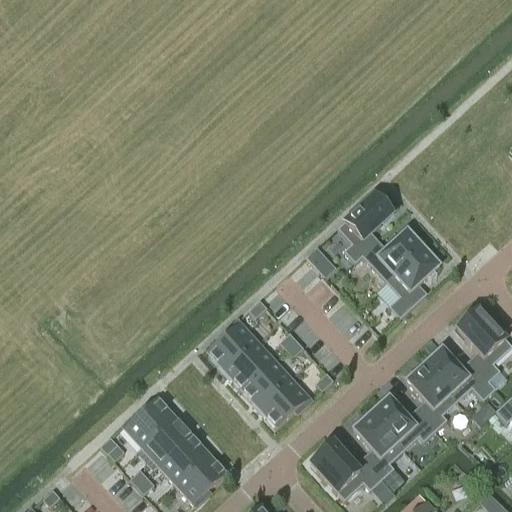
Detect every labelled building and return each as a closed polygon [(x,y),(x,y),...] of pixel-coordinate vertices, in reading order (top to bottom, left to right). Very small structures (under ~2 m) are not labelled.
[(354,270),(361,263),(377,249),(368,239),(372,236),(372,237),(380,230),(379,229),(389,220),(373,202),(336,235),(350,251),(343,258),(354,270)] [(361,263),(385,289),(422,255),(420,254),(423,251),(414,241),(411,244),(405,238),(385,257),(378,250),(377,249),(361,263)] [(316,251),(305,261),(324,281),(335,272),(316,251)] [(422,255),(385,289),(399,303),(388,313),(399,325),(425,301),(417,292),(438,273),(432,267),(435,264),(426,254),(423,257),(422,255)] [(259,307),(248,317),(254,324),(266,314),(259,307)] [(478,317),(455,337),(480,363),(471,371),(488,388),(499,378),(492,371),(511,353),(478,317)] [(226,342),(207,360),(224,378),(256,348),(237,327),(224,339),(226,342)] [(289,339),(278,349),(285,356),(295,347),(289,339)] [(295,347),(285,356),(292,364),(302,354),(295,347)] [(224,378),(241,397),(274,367),(256,348),(224,378)] [(424,370),(420,374),(454,410),(470,395),(482,407),(494,396),(488,388),(471,371),(462,379),(440,356),(434,362),(431,359),(422,367),(424,370)] [(241,397),(258,415),(291,385),(274,367),(241,397)] [(424,409),(415,417),(434,438),(446,427),(441,422),(454,410),(420,374),(405,388),(424,409)] [(314,390),(321,397),(332,387),(325,380),(314,390)] [(294,416),(297,419),(310,407),(291,385),(258,415),(275,434),(294,416)] [(511,401),(494,418),(505,430),(510,425),(511,427),(511,401)] [(371,419),(369,421),(403,457),(418,443),(422,448),(434,438),(415,417),(406,425),(387,404),(381,410),(378,407),(369,416),(371,419)] [(141,454),(173,424),(156,406),(137,424),(134,421),(121,433),(141,454)] [(358,431),(352,437),(371,457),(362,466),(381,486),(393,475),(388,470),(403,457),(369,421),(368,422),(365,419),(355,428),(358,431)] [(173,424),(141,454),(158,473),(190,443),(173,424)] [(107,460),(116,451),(110,443),(99,453),(106,460),(107,460)] [(190,443),(158,473),(175,491),(207,462),(190,443)] [(369,497),(381,486),(362,466),(353,474),(331,450),(309,470),(343,507),(362,490),(369,497)] [(123,458),(116,451),(107,460),(113,467),(123,458)] [(207,462),(175,491),(193,511),(195,511),(208,501),(205,498),(224,480),(207,462)] [(136,493),(146,484),(139,476),(129,486),(136,493)] [(146,484),(136,493),(143,500),(153,491),(146,484)] [(49,511),(59,504),(52,496),(42,506),(47,511),(49,511)]
